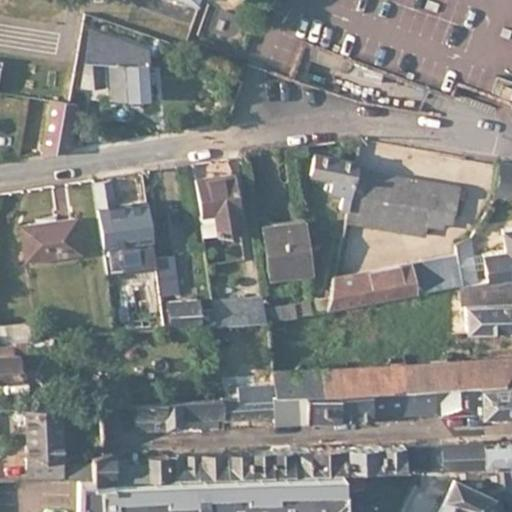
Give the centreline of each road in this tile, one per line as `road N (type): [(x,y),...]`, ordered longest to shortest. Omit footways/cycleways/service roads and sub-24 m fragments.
road 1 (residential): [(0,177),(351,122),(511,149)]
road 2 (unknown): [(195,0),(273,31),(270,98),(260,119),(98,88),(97,161)]
road 3 (residential): [(124,444),(511,427)]
